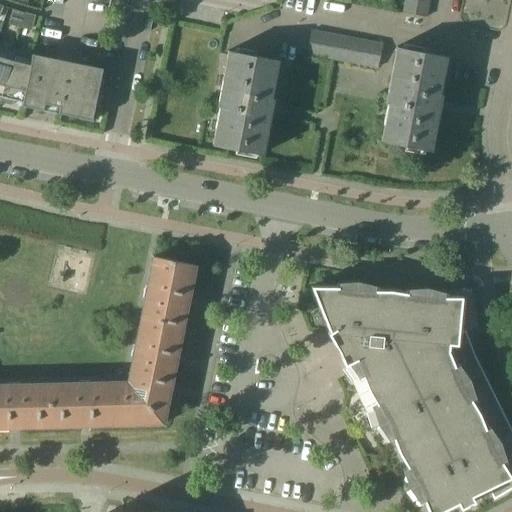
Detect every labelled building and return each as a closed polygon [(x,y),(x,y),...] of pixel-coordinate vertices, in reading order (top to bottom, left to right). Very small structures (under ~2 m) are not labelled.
[(426,17),(428,4),(405,0),(402,12),(426,17)] [(8,24),(19,27),(24,11),(12,8),(8,24)] [(35,14),(24,11),(19,27),(31,30),(35,14)] [(317,54),(321,30),(310,28),(305,52),(317,54)] [(317,54),(329,57),(333,32),(321,30),(317,54)] [(333,32),(329,57),(341,59),(346,35),(333,32)] [(357,37),(346,35),(341,59),(353,61),(357,37)] [(353,61),(365,63),(369,39),(357,37),(353,61)] [(369,39),(365,63),(377,66),(382,42),(369,39)] [(379,139),(383,140),(429,149),(440,93),(437,93),(445,54),(395,44),(384,101),(386,102),(379,139)] [(277,58),(228,48),(216,109),(218,110),(212,143),(260,152),(271,96),(270,96),(277,58)] [(0,99),(13,103),(14,99),(21,101),(23,102),(30,64),(30,63),(31,55),(13,50),(11,59),(10,59),(0,95),(0,99)] [(23,102),(21,101),(21,105),(91,119),(102,67),(32,53),(31,55),(30,63),(30,64),(23,102)] [(0,95),(10,59),(0,55),(0,95)] [(153,256),(141,315),(144,316),(147,317),(183,324),(187,305),(189,295),(195,265),(153,256)] [(444,296),(413,293),(338,286),(311,285),(329,331),(328,332),(336,346),(339,351),(341,354),(340,354),(344,365),(355,359),(424,499),(424,500),(428,511),(437,511),(458,502),(460,508),(475,501),(472,495),(488,487),(494,498),(511,487),(511,429),(475,354),(465,329),(458,332),(461,296),(444,296)] [(141,315),(128,380),(131,381),(170,389),(171,383),(175,364),(177,354),(183,324),(147,317),(144,316),(141,315)] [(128,380),(119,381),(119,387),(120,424),(163,423),(169,393),(170,389),(131,381),(128,380)] [(119,381),(48,383),(48,389),(49,426),(80,425),(91,425),(120,424),(119,387),(119,381)] [(48,383),(0,383),(0,426),(9,427),(19,426),(49,426),(48,389),(48,383)]
